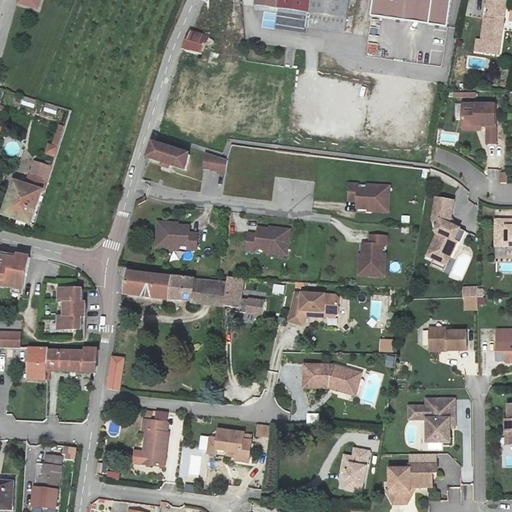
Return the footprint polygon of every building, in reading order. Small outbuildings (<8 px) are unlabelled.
[(18,0),(18,3),(39,9),(41,0),(18,0)] [(221,31),(226,0),(202,0),(198,27),(221,31)] [(310,12),(345,17),(347,0),(255,0),(255,5),(310,12)] [(372,0),(370,16),(446,26),(450,0),(372,0)] [(498,5),(479,2),(477,13),(481,14),(479,25),(476,24),(472,49),(492,52),(498,5)] [(343,32),(345,17),(310,12),(308,27),(343,32)] [(119,19),(114,34),(121,36),(126,21),(119,19)] [(191,31),(184,48),(200,53),(208,36),(191,31)] [(484,111),(451,110),(450,131),(483,132),(483,136),(492,136),(492,117),(484,117),(484,111)] [(57,158),(65,126),(55,124),(47,155),(57,158)] [(457,146),(458,133),(441,132),(440,145),(457,146)] [(8,156),(19,154),(16,140),(5,142),(8,156)] [(185,169),(189,154),(153,141),(148,155),(179,167),(185,169)] [(209,170),(215,171),(215,173),(222,174),(226,161),(206,155),(203,167),(209,169),(209,170)] [(48,172),(34,167),(31,179),(44,184),(48,172)] [(37,194),(10,184),(0,213),(0,217),(26,228),(37,194)] [(384,194),(368,193),(367,197),(360,196),(353,195),(353,192),(344,191),(343,207),(352,208),(351,215),(366,216),(366,218),(382,219),(384,194)] [(450,206),(433,202),(429,224),(437,226),(431,237),(434,239),(424,259),(442,268),(453,246),(450,245),(455,235),(446,230),(450,206)] [(182,249),(182,253),(191,254),(192,238),(183,237),(184,230),(169,229),(169,227),(153,226),(151,251),(167,252),(167,248),(175,249),(182,249)] [(502,227),(491,227),(490,253),(511,253),(511,234),(502,234),(502,227)] [(264,255),(264,258),(280,261),(284,236),(267,233),(267,235),(252,233),(251,240),(243,239),(241,255),(249,256),(250,252),(257,253),(264,255)] [(378,284),(379,267),(375,267),(376,259),(376,252),(380,253),(381,244),(364,243),(364,251),(357,251),(356,265),(354,265),(353,282),(378,284)] [(0,284),(21,288),(27,255),(16,253),(15,258),(0,255),(0,284)] [(179,302),(182,282),(124,272),(121,293),(179,302)] [(222,288),(182,282),(179,302),(205,307),(235,311),(233,315),(257,318),(259,305),(236,302),(239,282),(223,283),(222,288)] [(273,284),(272,294),(284,296),(285,286),(273,284)] [(463,309),(484,309),(484,287),(463,287),(463,309)] [(85,332),(85,319),(88,319),(88,304),(85,305),(85,291),(61,291),(61,305),(67,305),(67,318),(61,318),(61,332),(85,332)] [(289,303),(284,325),(299,329),(301,320),(303,315),(308,315),(313,321),(319,322),(319,320),(330,321),(333,318),(334,302),(332,299),(291,296),(290,303),(289,303)] [(386,327),(387,296),(371,296),(370,323),(377,323),(377,327),(386,327)] [(24,334),(0,333),(0,347),(23,348),(24,334)] [(442,335),(424,335),(424,354),(441,354),(441,357),(460,357),(460,338),(442,338),(442,335)] [(491,338),(491,370),(500,370),(502,372),(508,373),(510,370),(511,369),(511,350),(506,351),(506,341),(506,338),(491,338)] [(379,353),(393,353),(393,339),(380,339),(379,353)] [(49,381),(49,371),(49,352),(49,349),(48,349),(30,349),(32,380),(49,381)] [(85,353),(49,352),(49,371),(97,372),(99,350),(85,349),(85,353)] [(392,366),(395,357),(386,355),(384,365),(392,366)] [(121,390),(126,358),(114,356),(112,370),(109,388),(121,390)] [(328,367),(300,366),(300,388),(324,389),(343,395),(350,373),(328,367)] [(357,375),(350,373),(343,395),(351,397),(357,375)] [(448,406),(420,406),(420,413),(410,413),(410,426),(420,426),(420,449),(443,449),(443,425),(448,425),(448,406)] [(511,411),(502,412),(502,427),(499,427),(500,438),(504,438),(504,452),(511,451),(511,411)] [(162,421),(139,418),(138,428),(142,429),(140,451),(143,451),(142,463),(159,466),(164,431),(161,431),(162,421)] [(255,436),(269,438),(271,426),(257,424),(255,436)] [(217,443),(216,447),(227,448),(227,452),(234,453),(235,457),(246,459),(249,439),(241,438),(242,431),(217,427),(216,437),(208,436),(207,441),(217,443)] [(217,443),(207,441),(206,453),(215,454),(216,447),(217,443)] [(63,461),(75,461),(76,447),(63,446),(63,461)] [(343,461),(341,469),(340,477),(342,477),(340,485),(356,488),(363,449),(349,446),(348,453),(339,452),(338,460),(343,461)] [(58,460),(41,458),(40,468),(37,467),(34,492),(54,495),(58,460)] [(104,476),(117,479),(119,471),(106,468),(104,476)] [(430,471),(403,471),(402,475),(383,475),(383,498),(385,498),(390,505),(397,505),(401,498),(403,498),(403,493),(425,493),(425,480),(430,480),(430,471)]
